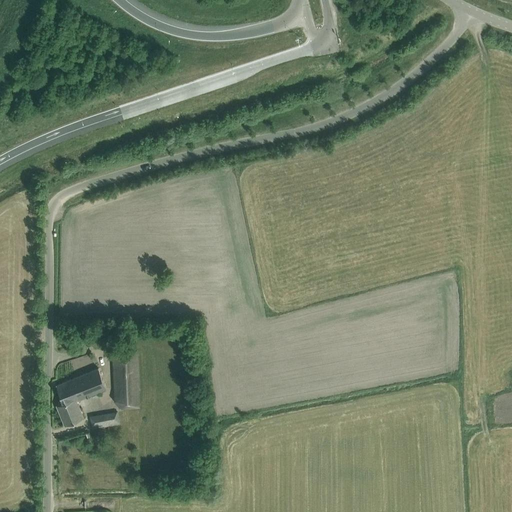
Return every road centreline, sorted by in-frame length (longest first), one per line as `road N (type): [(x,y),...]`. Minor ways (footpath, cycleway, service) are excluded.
road 1 (unclassified): [(47,511),(53,215),(66,204),(229,154),(361,124),(390,105),(473,12)]
road 2 (motorway): [(0,160),(317,44)]
road 3 (motorway): [(305,5),(259,32),(195,37),(159,27),(115,0)]
